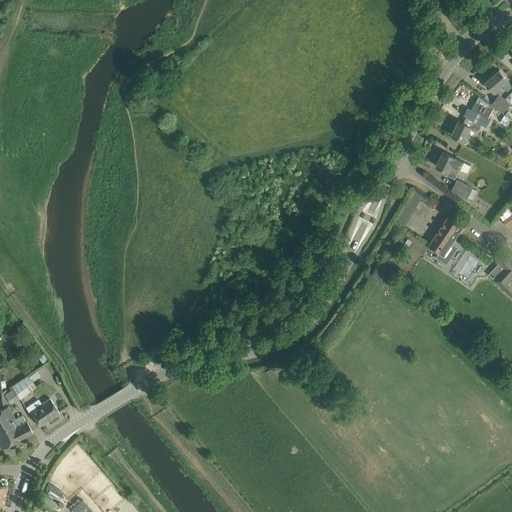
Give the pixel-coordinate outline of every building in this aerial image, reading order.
[(511,86),(507,81),(507,80),(499,70),(485,82),(494,92),(502,85),(507,91),(511,87),(511,86)] [(504,112),(509,105),(498,96),(492,103),(504,112)] [(450,132),(452,133),(451,135),(464,141),(471,128),(477,131),(481,124),(485,126),(489,119),(468,109),(464,116),(467,117),(464,124),(459,121),(456,126),(454,125),(450,132)] [(511,121),(501,116),(499,120),(502,121),(501,123),(508,127),(511,121)] [(455,158),(443,152),(436,166),(448,172),(446,175),(454,179),(463,162),(455,158)] [(472,188),(457,180),(452,190),(472,200),(477,191),(472,188)] [(397,221),(406,226),(416,207),(422,210),(429,198),(414,190),(397,221)] [(458,247),(454,244),(465,226),(449,215),(428,246),(439,253),(436,257),(446,264),(458,247)] [(499,263),(488,275),(511,296),(511,258),(505,252),(497,261),(499,263)] [(456,313),(449,322),(462,332),(468,323),(456,313)] [(494,348),(488,354),(504,371),(511,365),(494,348)] [(44,366),(47,370),(54,366),(51,362),(44,366)] [(19,399),(36,386),(27,375),(11,387),(12,389),(11,389),(19,399)] [(39,426),(59,413),(49,399),(30,412),(39,426)] [(21,438),(32,432),(27,422),(26,422),(23,415),(15,420),(8,406),(3,409),(8,421),(4,422),(5,426),(7,425),(10,432),(14,430),(18,440),(21,438)] [(3,409),(0,410),(0,449),(18,440),(14,430),(10,432),(7,425),(5,426),(4,422),(8,421),(3,409)] [(70,509),(72,511),(93,511),(82,499),(70,509)]
